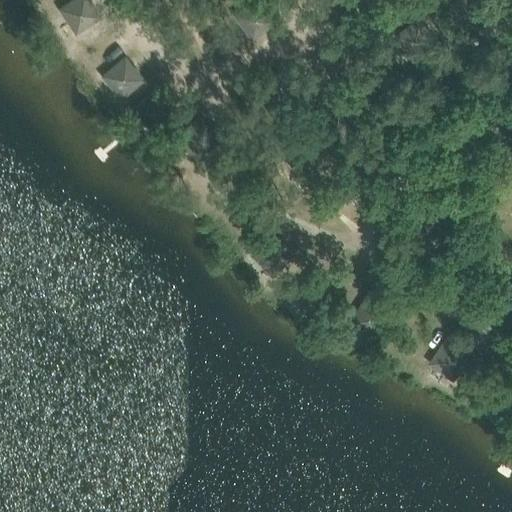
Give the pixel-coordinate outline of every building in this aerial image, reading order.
[(91,0),(65,0),(58,5),(76,32),(102,15),(91,0)] [(261,0),(252,0),(233,14),(252,39),(277,21),(261,0)] [(356,0),(363,12),(384,0),(356,0)] [(475,26),(497,45),(511,27),(511,19),(494,4),(475,26)] [(420,15),(395,34),(412,57),(437,38),(420,15)] [(347,39),(320,54),(336,82),(362,67),(347,39)] [(125,54),(101,75),(121,99),(145,78),(125,54)] [(154,88),(131,109),(153,133),(176,111),(154,88)] [(339,111),(315,132),(335,156),(360,135),(339,111)] [(202,113),(176,133),(195,158),(220,138),(202,113)] [(366,158),(343,180),(366,202),(388,180),(366,158)] [(441,178),(418,200),(439,223),(463,201),(441,178)] [(274,231),(252,254),(274,275),(296,252),(274,231)] [(440,257),(465,278),(485,254),(460,233),(440,257)] [(314,271),(292,293),(315,315),(337,293),(314,271)] [(511,272),(498,294),(511,302),(511,272)] [(366,292),(349,320),(375,337),(393,309),(366,292)] [(446,334),(429,362),(455,379),(473,350),(446,334)] [(511,382),(505,378),(487,405),(511,421),(511,382)]
